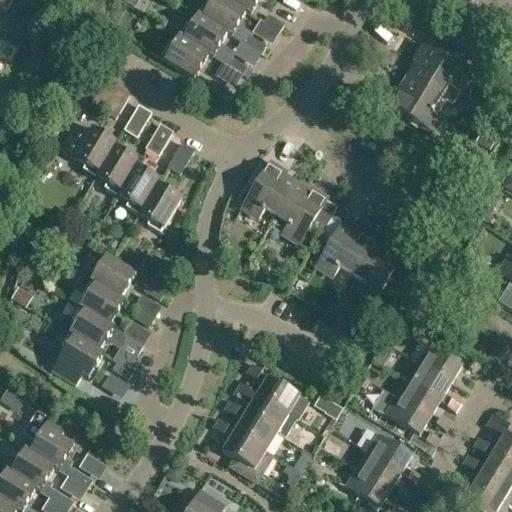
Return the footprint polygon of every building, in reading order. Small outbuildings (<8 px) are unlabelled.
[(0,0),(0,9),(7,13),(13,0),(0,0)] [(123,0),(123,1),(134,9),(139,0),(123,0)] [(247,16),(220,0),(213,0),(208,9),(205,7),(198,19),(228,38),(232,40),(261,58),(266,50),(251,41),(252,40),(244,35),(241,25),(247,16)] [(220,0),(247,16),(251,19),(261,0),(220,0)] [(279,35),(284,28),(268,18),(264,26),(279,35)] [(228,38),(198,19),(197,19),(190,30),(186,28),(179,41),(209,59),(242,79),(247,71),(232,62),(233,61),(224,55),(221,48),(228,38)] [(209,59),(179,41),(178,40),(171,52),(168,50),(161,62),(194,83),(209,59)] [(416,68),(408,81),(441,101),(449,88),(457,93),(467,78),(470,80),(470,79),(423,49),(413,66),(416,68)] [(441,101),(408,81),(400,95),(396,92),(387,108),(434,137),(435,135),(432,133),(441,119),(433,114),(441,101)] [(229,92),(213,82),(208,90),(224,100),(229,92)] [(129,98),(116,91),(102,114),(114,122),(129,98)] [(151,117),(139,110),(124,133),(136,140),(151,117)] [(95,180),(114,150),(116,146),(91,132),(88,136),(75,128),(59,153),(85,169),(83,173),(95,180)] [(158,160),(173,136),(160,129),(144,156),(156,163),(158,160)] [(195,155),(182,147),(168,171),(180,179),(195,155)] [(114,150),(95,180),(95,181),(107,189),(105,192),(117,199),(135,170),(138,165),(114,150)] [(276,220),(296,187),(284,179),(286,176),(269,165),(240,213),(240,214),(243,210),(259,220),(264,213),(276,220)] [(135,170),(117,199),(117,200),(129,207),(127,211),(139,218),(157,188),(159,185),(135,170)] [(308,194),(296,187),(276,220),(288,227),(283,235),(299,245),(297,248),(298,249),(300,245),(305,248),(318,229),(324,233),(337,211),(326,203),(327,201),(310,191),(308,194)] [(157,188),(139,218),(138,219),(151,226),(149,229),(161,237),(182,203),(157,188)] [(351,277),(371,245),(360,238),(361,235),(344,224),(317,269),(319,270),(321,266),(336,276),(339,270),(351,277)] [(371,245),(351,277),(363,284),(359,290),(375,300),(373,303),(375,304),(402,260),(384,249),(383,252),(371,245)] [(91,285),(120,302),(135,278),(102,258),(95,271),(98,273),(91,285)] [(511,261),(508,259),(497,276),(511,285),(511,261)] [(81,310),(80,311),(109,329),(124,305),(120,302),(91,285),(84,297),(87,299),(81,309),(81,310)] [(164,297),(155,291),(148,286),(143,294),(160,304),(164,297)] [(114,331),(109,329),(80,311),(75,321),(69,318),(61,330),(71,336),(70,338),(99,356),(105,345),(113,345),(121,349),(112,364),(116,366),(133,376),(140,362),(136,360),(143,350),(114,332),(114,331)] [(154,323),(134,311),(130,318),(149,330),(154,323)] [(103,358),(99,356),(70,338),(63,350),(66,352),(52,376),(75,390),(83,379),(88,382),(103,358)] [(417,366),(451,387),(462,369),(452,363),(457,354),(440,344),(435,352),(428,348),(417,366)] [(133,376),(116,366),(112,373),(128,383),(133,376)] [(417,366),(406,383),(440,404),(451,387),(417,366)] [(255,400),(287,419),(299,399),(260,375),(262,373),(251,367),(246,376),(263,386),(256,398),(255,400)] [(406,383),(395,401),(430,422),(440,404),(406,383)] [(255,400),(256,398),(249,394),(250,392),(240,385),(235,395),(238,397),(240,402),(250,408),(245,416),(244,418),(275,437),(287,419),(255,400)] [(430,422),(395,401),(385,419),(419,440),(430,422)] [(451,402),(446,410),(456,416),(461,408),(451,402)] [(244,418),(245,416),(238,412),(239,410),(229,404),(224,412),(241,423),(233,435),(233,436),(264,455),(275,437),(244,418)] [(341,412),(342,411),(330,404),(323,416),(336,423),(341,412)] [(55,471),(68,480),(87,492),(92,484),(69,470),(72,465),(66,462),(73,449),(61,441),(66,432),(36,414),(36,415),(23,436),(32,441),(25,452),(55,471)] [(440,419),(435,428),(445,434),(450,425),(440,419)] [(492,419),(486,429),(496,436),(498,432),(502,425),(493,419),(492,419)] [(233,436),(233,435),(227,430),(228,428),(218,422),(212,431),(230,441),(222,454),(253,473),(264,455),(233,436)] [(502,425),(498,432),(505,436),(511,440),(511,430),(504,426),(502,425)] [(511,440),(505,436),(494,454),(511,464),(511,440)] [(430,437),(425,445),(434,451),(440,443),(430,437)] [(377,438),(366,456),(400,477),(407,481),(412,474),(405,470),(412,459),(377,438)] [(484,456),(489,448),(478,441),(473,449),(484,456)] [(305,471),(313,458),(300,451),(292,464),(305,471)] [(55,471),(25,452),(24,452),(17,464),(13,462),(6,474),(35,492),(40,495),(49,500),(67,511),(69,511),(74,505),(50,491),(52,487),(47,484),(55,471)] [(511,464),(494,454),(484,471),(511,488),(511,464)] [(366,456),(356,473),(390,494),(397,499),(401,491),(394,487),(400,477),(366,456)] [(478,465),(467,459),(462,467),(473,473),(478,465)] [(293,490),(302,476),(287,467),(283,475),(286,477),(288,483),(286,486),(293,490)] [(511,488),(484,471),(473,489),(507,509),(511,500),(511,488)] [(356,473),(345,491),(359,499),(379,511),(388,511),(391,509),(384,505),(390,494),(356,473)] [(0,504),(12,511),(23,511),(35,492),(6,474),(5,474),(0,482),(0,504)] [(407,481),(406,483),(417,489),(422,480),(412,474),(407,481)] [(463,491),(468,483),(457,476),(452,485),(463,491)] [(473,489),(462,506),(471,511),(505,511),(507,509),(473,489)] [(397,499),(396,500),(406,506),(411,498),(401,491),(397,499)] [(223,511),(225,510),(199,494),(188,511),(223,511)] [(359,499),(353,507),(360,511),(378,511),(379,511),(359,499)]
